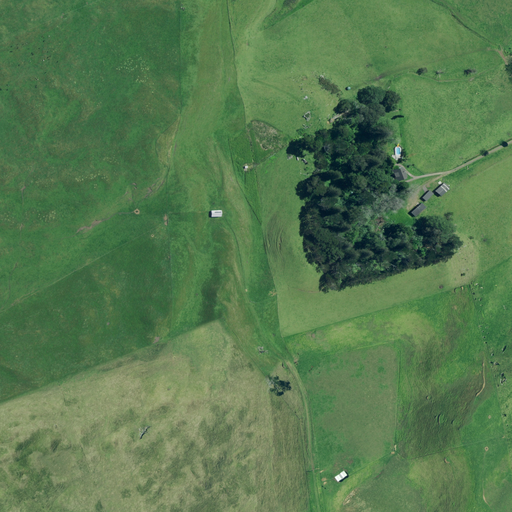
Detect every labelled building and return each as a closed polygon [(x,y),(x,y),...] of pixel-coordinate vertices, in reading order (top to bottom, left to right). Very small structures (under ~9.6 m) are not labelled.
[(405,178),(401,167),(392,171),(396,182),(405,178)] [(447,189),(442,184),(434,191),(440,197),(447,189)] [(433,194),(429,191),(422,198),(426,201),(433,194)] [(425,207),(422,203),(412,213),(416,217),(425,207)] [(345,471),(336,477),(339,482),(349,476),(345,471)]
